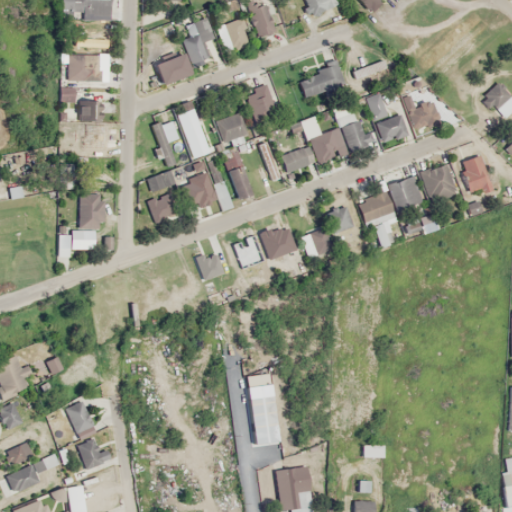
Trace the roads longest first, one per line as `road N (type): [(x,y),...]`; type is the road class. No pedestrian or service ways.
road 1 (residential): [(0,306),(469,131)]
road 2 (residential): [(125,262),(132,0)]
road 3 (residential): [(128,111),(348,32)]
